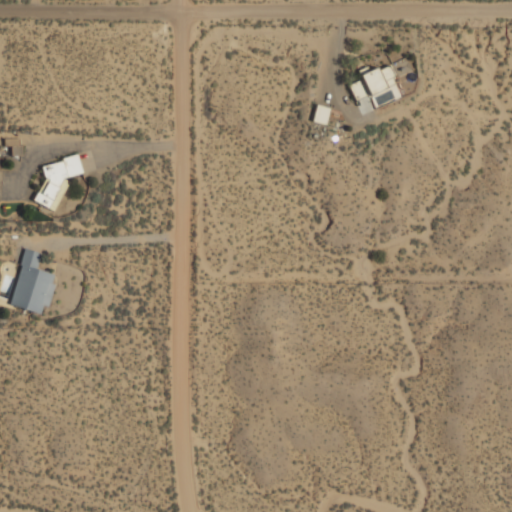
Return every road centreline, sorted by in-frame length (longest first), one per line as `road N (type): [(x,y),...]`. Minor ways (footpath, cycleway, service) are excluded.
road 1 (residential): [(181,0),(182,457),(190,511)]
road 2 (residential): [(0,13),(511,18)]
